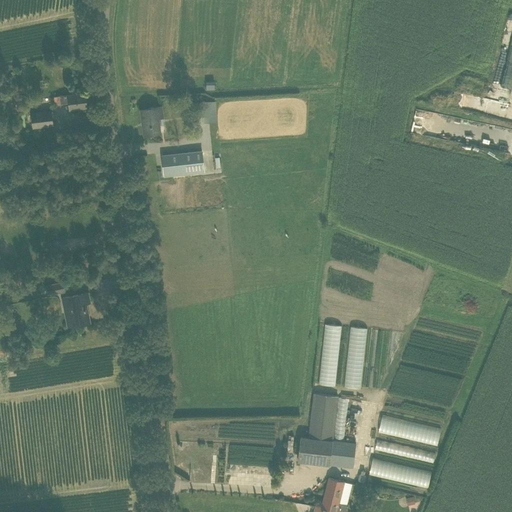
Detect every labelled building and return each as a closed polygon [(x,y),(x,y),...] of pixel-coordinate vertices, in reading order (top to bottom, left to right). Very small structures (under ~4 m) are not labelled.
[(85,92),(60,95),(61,103),(69,102),(70,109),(87,106),(85,92)] [(215,120),(214,99),(196,100),(197,121),(215,120)] [(17,110),(27,109),(26,101),(16,102),(17,110)] [(144,135),(160,133),(158,118),(164,117),(162,106),(140,109),(144,135)] [(33,127),(53,124),(51,110),(32,113),(33,127)] [(164,176),(205,172),(202,149),(161,154),(164,176)] [(9,161),(2,163),(8,187),(15,186),(9,161)] [(48,285),(50,294),(65,291),(63,282),(48,285)] [(70,325),(73,325),(90,322),(86,303),(90,302),(88,292),(62,297),(64,307),(67,307),(70,325)] [(334,385),(341,325),(324,323),(317,383),(334,385)] [(360,387),(366,327),(348,326),(342,385),(360,387)] [(331,452),(337,395),(313,392),(312,406),(308,437),(305,437),(300,436),(297,461),(329,465),(330,463),(331,452)] [(380,414),(377,431),(436,444),(440,427),(380,414)] [(371,458),(368,474),(427,485),(430,469),(371,458)] [(329,477),(321,507),(337,511),(340,511),(345,511),(347,505),(339,503),(344,481),(329,477)] [(415,504),(413,496),(406,498),(407,505),(415,504)]
